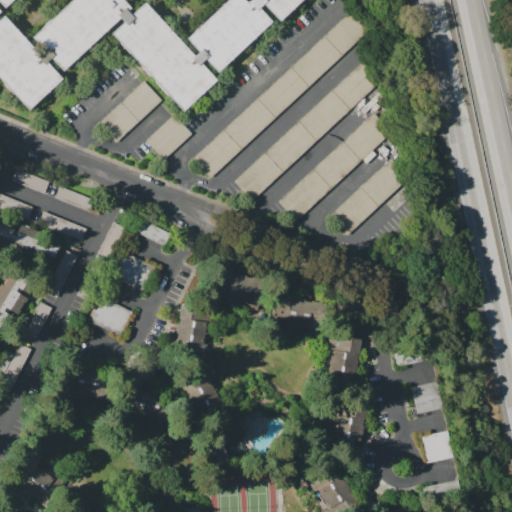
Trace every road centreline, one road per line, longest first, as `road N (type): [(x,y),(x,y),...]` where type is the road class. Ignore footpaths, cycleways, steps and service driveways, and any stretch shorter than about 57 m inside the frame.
road 1 (residential): [(372,276),(344,256),(176,202),(203,224),(328,278),(367,305),(374,301)]
road 2 (motorway): [(433,0),(511,367)]
road 3 (motorway): [(511,195),(470,0)]
road 4 (residential): [(0,131),(176,202)]
